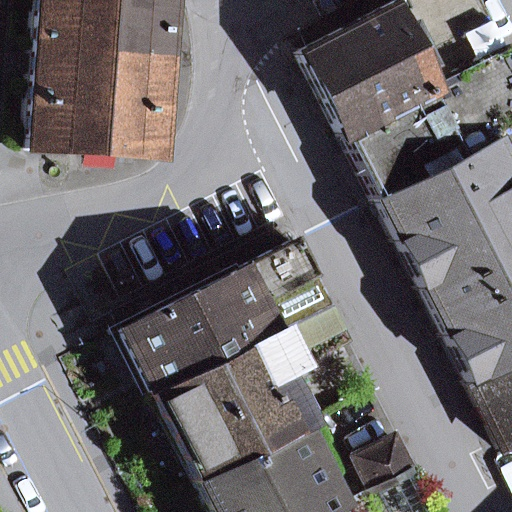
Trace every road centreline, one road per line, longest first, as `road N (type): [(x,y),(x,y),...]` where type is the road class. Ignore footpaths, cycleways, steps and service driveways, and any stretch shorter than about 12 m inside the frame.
road 1 (residential): [(476,511),(247,65)]
road 2 (tertiary): [(0,257),(197,164),(231,122),(247,65)]
road 3 (tertiary): [(0,367),(75,511)]
